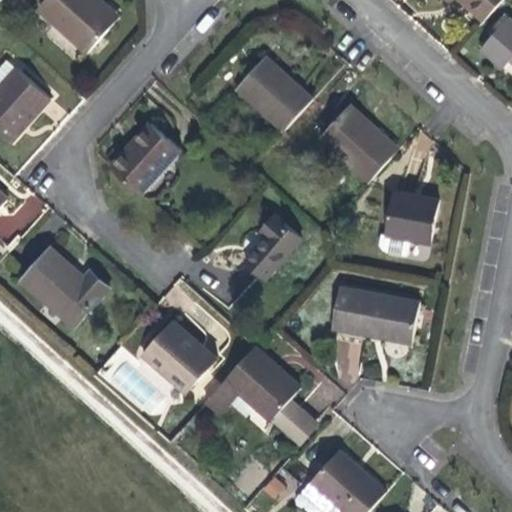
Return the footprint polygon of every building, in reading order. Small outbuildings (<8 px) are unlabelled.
[(45,0),(38,8),(87,53),(114,22),(89,0),(45,0)] [(120,16),(102,0),(89,0),(114,22),(120,16)] [(504,0),(457,0),(484,23),(504,0)] [(511,17),(510,15),(482,46),(505,66),(511,59),(511,17)] [(239,89),(284,129),(312,98),(268,58),(239,89)] [(52,99),(18,69),(0,89),(0,132),(12,143),(52,99)] [(322,139),(369,181),(399,147),(353,106),(322,139)] [(151,122),(112,165),(143,193),(182,151),(151,122)] [(437,199),(395,192),(388,235),(430,242),(437,199)] [(36,195),(0,215),(0,233),(4,240),(48,215),(36,195)] [(302,240),(276,217),(262,231),(267,236),(242,262),(264,282),(302,240)] [(11,249),(20,239),(18,237),(8,247),(11,249)] [(85,277),(51,247),(22,279),(75,326),(110,288),(91,271),(85,277)] [(419,301),(341,287),(334,327),(412,342),(419,301)] [(214,356),(175,321),(145,355),(184,391),(214,356)] [(300,388),(253,348),(225,380),(207,400),(219,411),(238,391),(272,421),(273,420),(290,400),(300,388)] [(290,400),(273,420),(301,444),(319,424),(290,400)] [(196,414),(188,424),(195,429),(201,422),(195,417),(197,415),(196,414)] [(188,424),(184,427),(191,433),(195,429),(188,424)] [(345,511),(366,511),(386,491),(340,452),(313,483),(305,492),(327,511),(338,511),(342,508),(345,511)] [(272,477),(262,491),(278,502),(288,488),(272,477)]
